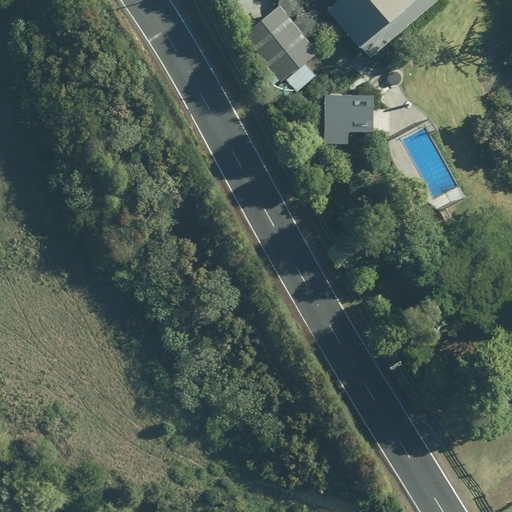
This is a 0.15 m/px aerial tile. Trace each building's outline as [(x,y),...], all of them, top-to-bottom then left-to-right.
[(267,0),(247,0),(253,6),(275,31),(286,21),(267,0)] [(331,0),(333,2),(323,11),(366,60),(433,0),(331,0)] [(275,31),(253,6),(238,18),(260,43),(275,31)] [(317,15),(294,13),(293,42),(316,43),(317,15)] [(350,95),(324,93),(321,145),(347,146),(350,95)]
